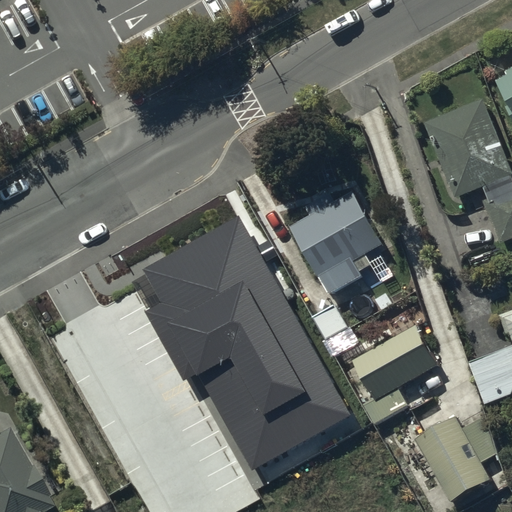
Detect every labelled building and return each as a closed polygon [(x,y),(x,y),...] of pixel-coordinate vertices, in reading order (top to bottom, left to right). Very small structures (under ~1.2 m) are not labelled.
[(511,69),(499,77),(511,99),(511,101),(510,103),(511,107),(511,69)] [(511,169),(485,101),(430,122),(458,194),(511,173),(511,169)] [(382,241),(355,191),(335,202),(331,195),(313,205),(319,217),(298,229),(333,293),(366,276),(355,256),(382,241)] [(511,192),(488,201),(503,239),(511,235),(511,192)] [(356,418),(243,216),(148,269),(166,302),(149,312),(188,384),(201,377),(255,473),(356,418)] [(337,305),(316,318),(330,340),(351,327),(337,305)] [(129,331),(121,335),(107,309),(76,325),(75,324),(60,332),(61,334),(52,339),(99,427),(103,425),(113,443),(130,434),(127,428),(140,422),(132,408),(155,397),(132,356),(140,351),(129,331)] [(511,316),(509,317),(511,324),(511,346),(473,361),(488,402),(510,394),(511,389),(511,316)] [(438,363),(417,327),(357,362),(378,398),(367,404),(379,424),(411,405),(399,386),(438,363)] [(495,456),(484,419),(464,430),(456,416),(416,438),(451,502),(493,479),(484,462),(495,456)] [(0,511),(42,511),(53,506),(12,428),(0,434),(0,511)] [(370,448),(255,511),(380,511),(374,500),(393,490),(384,474),(399,466),(387,444),(372,452),(370,448)] [(157,511),(160,511),(195,493),(178,464),(142,484),(157,511)]
